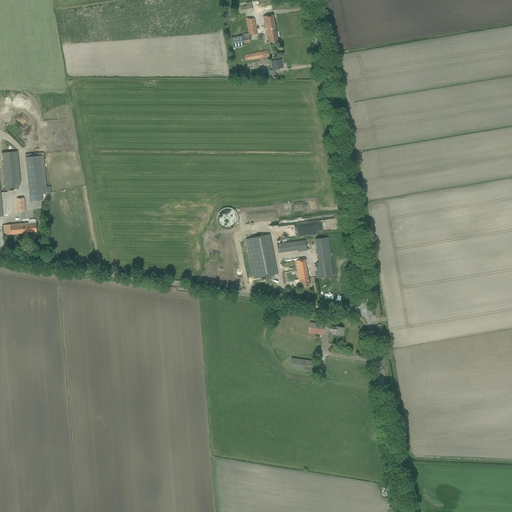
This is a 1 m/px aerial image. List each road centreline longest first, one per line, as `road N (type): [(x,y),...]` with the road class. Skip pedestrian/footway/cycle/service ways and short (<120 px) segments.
road 1 (unclassified): [(368,311),(0,257)]
road 2 (unclassified): [(368,311),(310,0)]
road 3 (unclassified): [(406,511),(368,311)]
